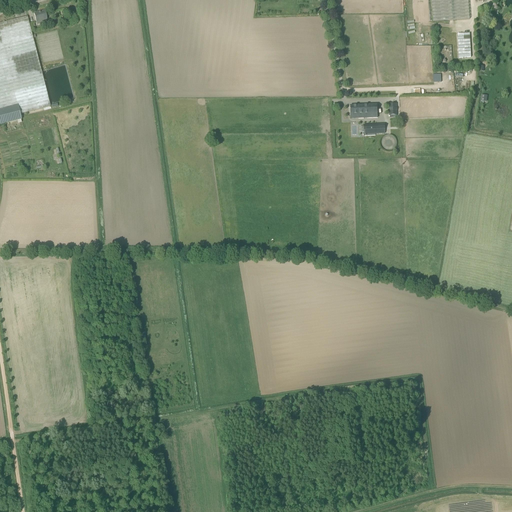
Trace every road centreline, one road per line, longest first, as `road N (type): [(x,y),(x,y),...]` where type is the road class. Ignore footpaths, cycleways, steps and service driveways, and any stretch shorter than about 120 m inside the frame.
road 1 (track): [(434,490),(418,381),(0,444)]
road 2 (track): [(511,311),(311,259),(0,252)]
road 3 (track): [(85,0),(102,254)]
road 4 (track): [(340,511),(452,485),(511,486)]
road 5 (track): [(0,346),(23,511)]
